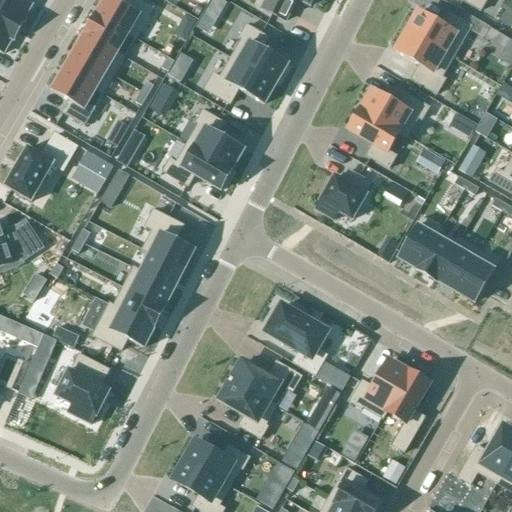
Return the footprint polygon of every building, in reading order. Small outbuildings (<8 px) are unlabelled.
[(0,0),(0,21),(20,33),(26,22),(23,21),(32,7),(20,0),(0,0)] [(106,0),(96,17),(96,18),(135,41),(153,10),(135,0),(129,0),(124,8),(110,0),(106,0)] [(216,0),(213,0),(209,8),(220,15),(225,5),(216,0)] [(267,0),(262,11),(288,23),(299,1),(310,7),(313,0),(267,0)] [(458,0),(480,13),(487,0),(458,0)] [(419,13),(407,33),(452,60),(471,29),(449,16),(443,27),(419,13)] [(95,16),(83,37),(84,38),(85,37),(124,59),(135,41),(96,18),(96,17),(95,16)] [(184,29),(191,32),(196,22),(186,16),(182,23),(184,29)] [(0,53),(4,56),(12,41),(14,42),(20,33),(0,21),(0,53)] [(242,41),(231,60),(275,86),(287,66),(262,51),(268,40),(247,27),(239,40),(242,41)] [(511,41),(492,30),(486,40),(505,51),(499,61),(511,67),(511,41)] [(407,33),(395,54),(419,68),(411,82),(436,97),(445,81),(441,79),(452,60),(407,33)] [(84,38),(74,55),(113,78),(124,59),(85,37),(84,38)] [(74,55),(63,74),(102,97),(113,78),(74,55)] [(180,56),(168,77),(179,84),(192,62),(180,56)] [(167,59),(161,70),(168,74),(174,64),(167,59)] [(214,76),(204,92),(230,106),(238,92),(263,106),(275,86),(231,60),(220,80),(214,76)] [(63,74),(52,94),(69,104),(63,115),(84,127),(102,97),(63,74)] [(146,84),(140,94),(148,98),(154,88),(146,84)] [(162,87),(157,96),(170,104),(175,94),(162,87)] [(361,111),(361,112),(399,135),(406,140),(418,120),(421,122),(428,110),(403,95),(397,106),(373,92),(361,111)] [(140,94),(134,104),(142,108),(148,98),(140,94)] [(360,111),(348,132),(373,147),(367,158),(388,171),(396,158),(388,153),(399,135),(361,112),(361,111),(360,111)] [(198,127),(187,146),(231,171),(232,170),(243,151),(218,137),(224,126),(203,113),(195,125),(198,127)] [(486,115),(475,133),(486,140),(497,121),(486,115)] [(455,116),(449,127),(455,130),(461,120),(455,116)] [(119,123),(113,133),(123,139),(129,128),(119,123)] [(6,187),(5,188),(6,189),(30,203),(31,204),(32,202),(52,167),(63,173),(76,149),(55,137),(42,159),(28,151),(29,151),(27,150),(26,151),(26,152),(19,165),(18,165),(13,174),(6,187)] [(170,161),(163,174),(188,188),(195,176),(221,192),(233,170),(232,170),(231,171),(187,146),(176,165),(170,161)] [(123,151),(116,163),(127,169),(134,157),(123,151)] [(79,166),(106,181),(113,169),(87,154),(79,166)] [(497,171),(490,183),(511,196),(511,160),(503,175),(497,171)] [(465,162),(459,172),(472,180),(478,170),(465,162)] [(119,173),(113,183),(123,189),(129,179),(119,173)] [(334,179),(315,211),(334,222),(339,214),(351,221),(365,197),(364,197),(371,185),(349,173),(342,184),(334,179)] [(458,179),(454,186),(464,192),(468,185),(458,179)] [(390,184),(383,195),(399,205),(405,193),(390,184)] [(468,185),(464,192),(474,198),(478,191),(468,185)] [(495,201),(491,207),(501,213),(506,206),(495,201)] [(511,210),(506,206),(501,213),(511,219),(511,218),(511,210)] [(0,250),(11,248),(12,250),(33,239),(15,212),(0,219),(0,250)] [(152,232),(142,252),(150,256),(151,255),(183,272),(193,251),(175,242),(183,227),(153,212),(145,229),(152,232)] [(421,220),(398,260),(417,271),(418,271),(436,240),(437,240),(442,232),(421,220)] [(83,232),(77,242),(84,246),(90,236),(83,232)] [(417,271),(416,272),(437,284),(438,283),(437,282),(455,251),(454,250),(437,240),(436,240),(418,271),(417,271)] [(77,242),(71,252),(78,256),(84,246),(77,242)] [(455,251),(437,282),(438,283),(455,293),(478,253),(459,242),(454,250),(455,251)] [(478,253),(455,293),(475,304),(498,264),(478,253)] [(141,274),(141,275),(173,291),(183,272),(151,255),(150,256),(141,274)] [(56,266),(50,277),(57,281),(63,270),(56,266)] [(133,270),(123,290),(163,310),(164,309),(173,291),(141,275),(141,274),(133,270)] [(114,308),(113,309),(153,329),(153,330),(154,331),(165,310),(164,309),(163,310),(123,290),(114,308)] [(109,306),(93,338),(121,353),(127,341),(143,350),(153,330),(153,329),(113,309),(114,308),(109,306)] [(281,308),(266,334),(300,354),(293,365),(315,377),(327,358),(316,352),(326,334),(281,308)] [(23,342),(38,349),(43,337),(42,337),(28,330),(23,342)] [(68,333),(63,345),(74,350),(79,338),(68,333)] [(38,349),(28,371),(42,377),(56,343),(43,337),(38,349)] [(0,386),(11,391),(23,364),(6,357),(3,364),(0,362),(0,386)] [(69,373),(56,398),(73,406),(68,415),(91,426),(93,423),(96,424),(104,410),(100,408),(108,393),(100,389),(109,372),(79,357),(71,374),(69,373)] [(231,381),(230,382),(276,409),(287,391),(292,394),(301,379),(276,364),(268,378),(242,363),(232,381),(231,381)] [(362,383),(349,405),(361,412),(362,409),(383,421),(387,414),(386,414),(408,375),(407,375),(388,364),(373,389),(362,383)] [(408,375),(386,414),(387,414),(405,425),(392,448),(404,455),(425,419),(414,413),(429,386),(408,374),(407,375),(408,375)] [(230,385),(219,403),(245,417),(239,428),(260,441),(268,429),(265,428),(276,409),(230,382),(229,384),(230,385)] [(329,389),(320,403),(332,410),(341,396),(329,389)] [(476,448),(458,480),(471,488),(479,476),(496,486),(511,458),(511,434),(502,429),(499,434),(487,454),(476,448)] [(185,461),(184,463),(230,489),(240,471),(242,472),(249,460),(228,447),(221,458),(196,443),(185,461)] [(361,453),(348,445),(342,455),(355,463),(361,453)] [(288,453),(282,463),(296,472),(302,462),(288,453)] [(511,458),(496,486),(511,494),(511,458)] [(392,461),(383,478),(396,486),(406,469),(392,461)] [(183,465),(173,482),(198,497),(192,508),(198,511),(223,511),(224,511),(219,508),(230,489),(184,463),(183,464),(183,465)] [(346,470),(328,501),(346,511),(375,511),(380,505),(361,494),(368,483),(346,470)] [(292,480),(285,490),(292,494),(299,484),(292,480)] [(346,511),(328,501),(321,511),(346,511)]
